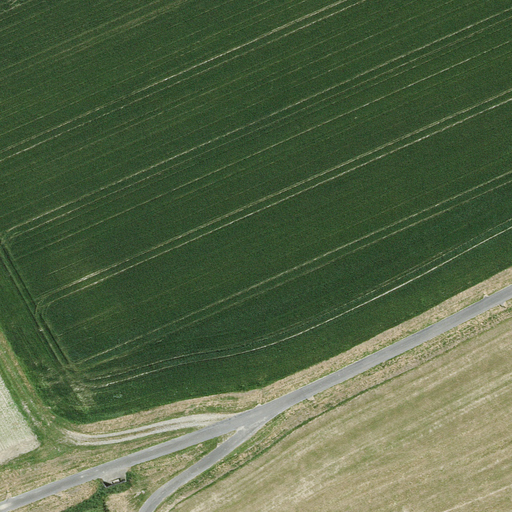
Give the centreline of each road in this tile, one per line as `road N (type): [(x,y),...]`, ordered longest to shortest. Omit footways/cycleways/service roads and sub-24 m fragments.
road 1 (track): [(218,429),(194,422),(106,438),(66,434),(41,416),(0,341)]
road 2 (track): [(151,511),(163,494),(245,436),(261,413)]
